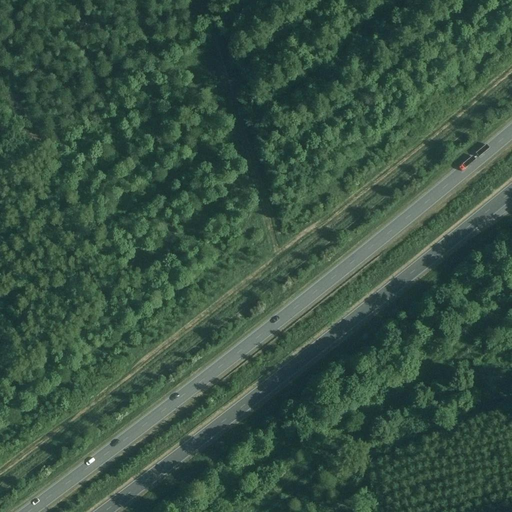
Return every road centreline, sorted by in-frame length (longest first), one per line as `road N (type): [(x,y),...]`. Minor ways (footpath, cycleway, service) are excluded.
road 1 (trunk): [(511,130),(29,511)]
road 2 (trunk): [(106,511),(511,191)]
